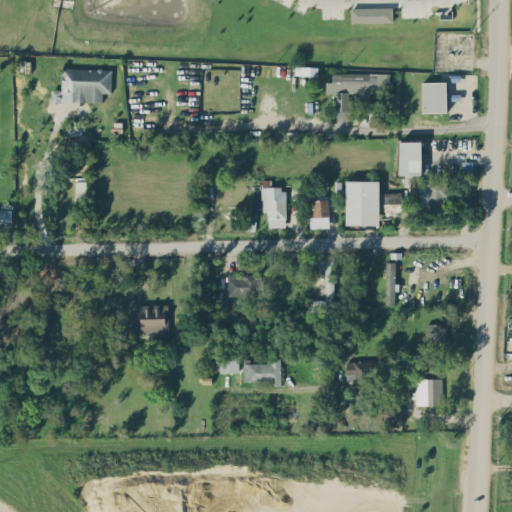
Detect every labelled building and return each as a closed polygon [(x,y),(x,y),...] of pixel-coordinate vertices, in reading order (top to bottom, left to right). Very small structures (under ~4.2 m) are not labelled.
[(351,7),(351,22),(393,22),(392,7),(351,7)] [(102,103),(103,92),(111,93),(112,69),(62,67),(61,89),(51,89),(51,101),(102,103)] [(390,72),(332,72),(332,82),(326,82),(326,92),(336,92),(336,110),(348,110),(349,94),(370,94),(370,90),(390,90),(390,72)] [(422,82),(422,112),(447,111),(446,81),(422,82)] [(399,92),(385,92),(385,104),(398,104),(399,92)] [(421,174),(422,140),(400,140),(399,174),(421,174)] [(472,161),(463,161),(462,173),(472,174),(472,161)] [(380,180),(346,179),(345,224),(379,225),(380,180)] [(86,181),(75,180),(75,199),(86,199),(86,181)] [(447,180),(419,181),(419,205),(447,204),(447,180)] [(268,226),(286,226),(286,187),(261,187),(262,211),(268,211),(268,226)] [(402,210),(402,192),(384,192),(384,210),(402,210)] [(309,199),(310,228),(329,227),(328,199),(309,199)] [(0,209),(0,226),(12,226),(12,209),(0,209)] [(395,261),(386,261),(385,304),(395,305),(395,261)] [(227,274),(228,296),(261,295),(260,273),(227,274)] [(169,342),(168,304),(138,305),(139,332),(155,331),(156,342),(169,342)] [(446,342),(446,323),(426,323),(426,341),(446,342)] [(281,385),(280,357),(269,358),(269,362),(243,363),(243,381),(272,381),(272,385),(281,385)] [(239,358),(220,359),(220,372),(239,371),(239,358)] [(347,382),(376,381),(375,360),(346,361),(347,382)] [(442,377),(414,378),(414,397),(415,397),(416,405),(442,404),(442,377)]
